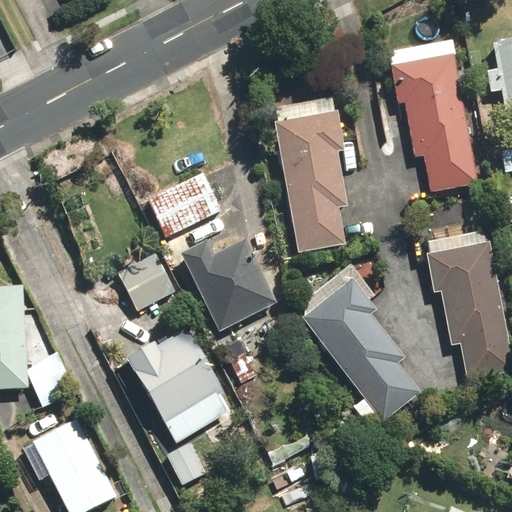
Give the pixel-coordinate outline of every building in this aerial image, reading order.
[(511,46),(491,51),(505,119),(511,117),(511,46)] [(429,195),(474,187),(449,60),(431,64),(430,63),(393,70),(411,163),(422,161),(429,195)] [(342,247),(335,212),(344,210),(329,119),(316,121),(316,120),(269,130),(295,256),(342,247)] [(145,201),(163,239),(217,214),(200,176),(145,201)] [(89,250),(125,229),(115,211),(79,232),(89,250)] [(271,305),(241,247),(211,262),(203,246),(177,259),(202,308),(216,333),(271,305)] [(448,350),(458,348),(464,382),(510,373),(486,248),(469,251),(469,250),(429,258),(448,350)] [(117,279),(135,312),(169,293),(151,260),(117,279)] [(312,314),(299,323),(379,427),(419,397),(395,366),(404,359),(347,286),(312,314)] [(0,292),(0,393),(24,391),(16,291),(0,292)] [(180,336),(124,368),(171,448),(226,416),(180,336)] [(70,393),(54,362),(26,377),(42,408),(70,393)] [(93,511),(115,500),(74,427),(26,453),(59,511),(93,511)] [(189,447),(163,460),(179,490),(204,476),(189,447)]
